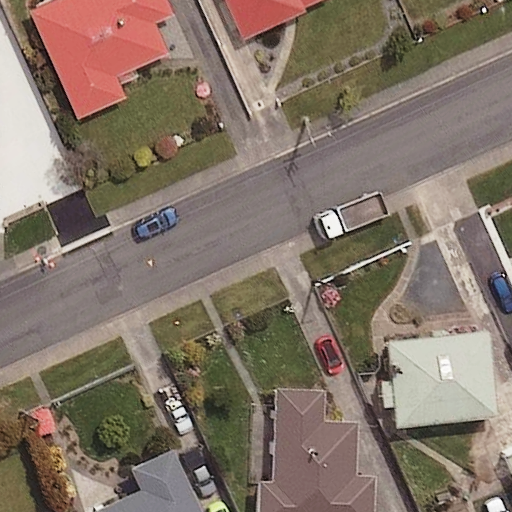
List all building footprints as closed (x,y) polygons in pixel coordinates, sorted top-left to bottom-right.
[(122,81),(117,71),(136,62),(132,53),(166,38),(151,7),(166,0),(29,0),(77,102),(122,81)] [(231,0),(242,23),(293,0),(231,0)] [(489,406),(480,320),(381,331),(390,417),(489,406)] [(316,381),(270,379),(267,469),(254,469),(252,511),(365,511),(367,470),(347,470),(349,413),(315,412),(316,381)] [(195,511),(164,442),(125,459),(136,483),(91,503),(94,511),(195,511)] [(511,446),(502,451),(511,474),(511,446)]
